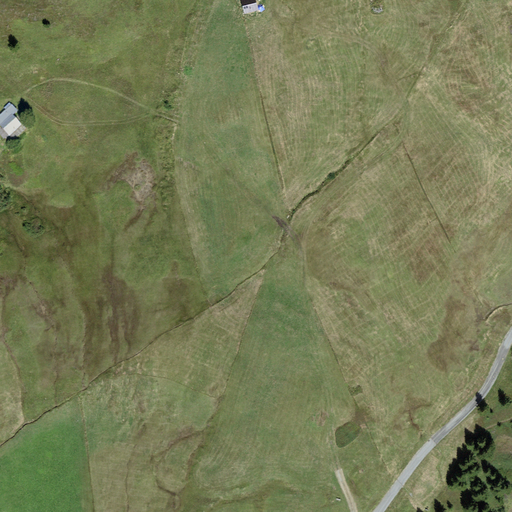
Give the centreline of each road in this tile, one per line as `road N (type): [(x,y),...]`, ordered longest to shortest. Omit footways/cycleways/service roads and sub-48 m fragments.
road 1 (track): [(316,341),(244,307),(224,307),(211,255),(213,166),(191,86),(92,63),(18,82),(0,76)]
road 2 (track): [(352,511),(337,471),(316,341),(289,258),(318,206),(406,129),(396,97)]
road 3 (track): [(511,334),(486,384),(377,511)]
